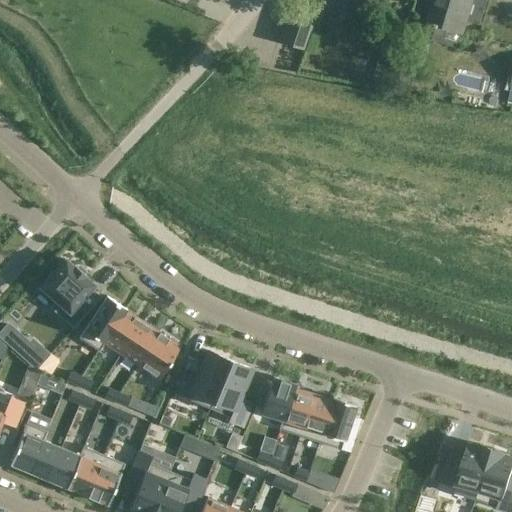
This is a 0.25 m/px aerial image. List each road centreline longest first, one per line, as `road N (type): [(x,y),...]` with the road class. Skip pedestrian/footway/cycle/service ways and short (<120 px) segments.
road 1 (residential): [(76,198),(200,307),(399,373)]
road 2 (residential): [(76,198),(254,0)]
road 3 (residential): [(344,511),(399,373)]
